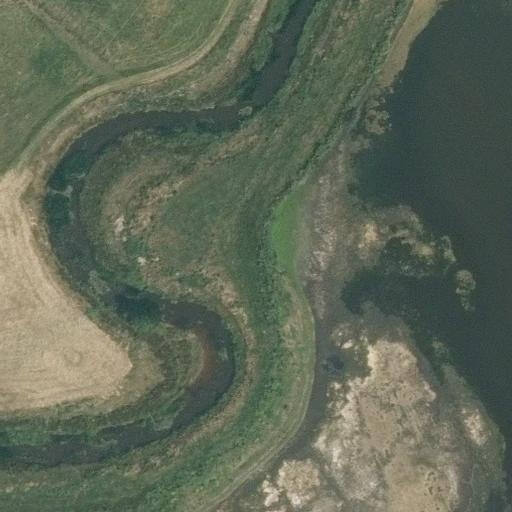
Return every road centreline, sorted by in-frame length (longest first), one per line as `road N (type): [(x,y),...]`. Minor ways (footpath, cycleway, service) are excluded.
road 1 (track): [(0,492),(151,471),(231,422),(257,376),(240,303),(138,249),(132,211),(142,195),(269,136),(313,91),(357,0)]
road 2 (track): [(238,0),(204,49),(91,96),(51,126),(0,186)]
